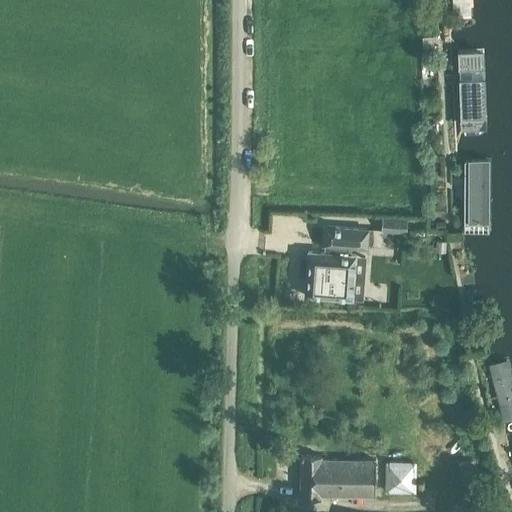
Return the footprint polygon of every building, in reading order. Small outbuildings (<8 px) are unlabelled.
[(483,0),(445,0),(447,31),(484,30),(483,0)] [(490,44),(450,46),(455,152),(495,150),(490,44)] [(495,150),(455,152),(457,189),(460,239),(461,254),(501,252),(495,150)] [(327,244),(326,252),(309,251),(305,295),(352,299),(356,254),(347,254),(348,246),(367,247),(368,228),(325,225),(323,244),(327,244)] [(511,346),(511,345),(484,352),(505,434),(511,431),(511,346)] [(321,458),(321,456),(301,455),(301,498),(320,498),(321,495),(375,496),(375,459),(321,458)]
